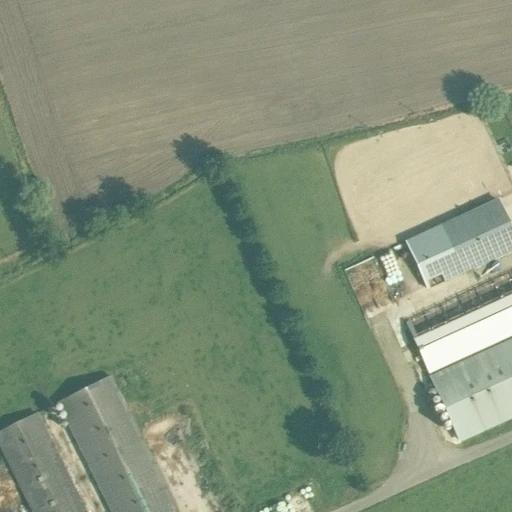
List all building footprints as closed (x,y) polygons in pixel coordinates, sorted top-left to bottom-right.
[(511,236),(496,202),(439,228),(461,276),(511,252),(511,236)] [(511,274),(406,322),(460,444),(511,420),(511,274)] [(111,378),(57,405),(111,511),(179,511),(133,422),(111,378)] [(85,511),(36,416),(0,433),(0,453),(29,511),(85,511)] [(0,511),(22,511),(10,485),(0,489),(0,511)]
